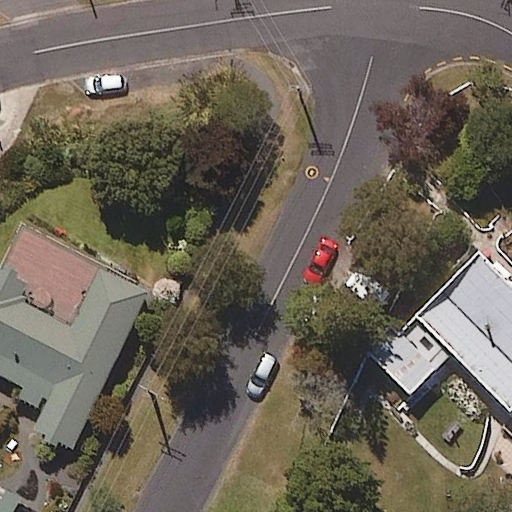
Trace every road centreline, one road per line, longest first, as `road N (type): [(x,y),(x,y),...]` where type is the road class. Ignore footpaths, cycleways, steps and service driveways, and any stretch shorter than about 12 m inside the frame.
road 1 (residential): [(379,4),(353,123),(168,511)]
road 2 (residential): [(0,61),(237,15),(379,4)]
road 3 (residential): [(379,4),(454,8),(511,32)]
